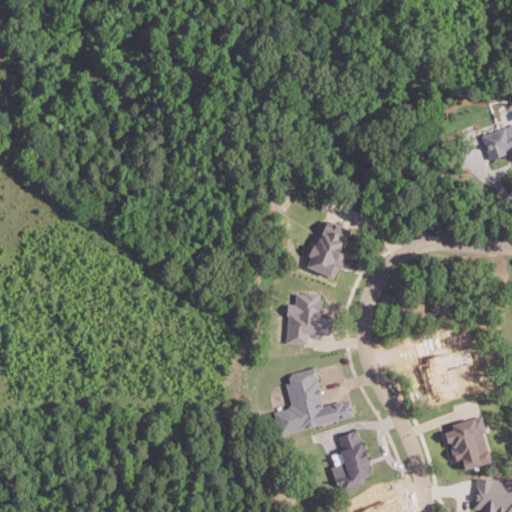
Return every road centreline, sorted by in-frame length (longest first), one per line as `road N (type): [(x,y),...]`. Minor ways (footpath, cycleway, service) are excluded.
road 1 (residential): [(383,269),(364,309),(364,341),(373,373),(408,430),(427,511)]
road 2 (residential): [(511,243),(423,241),(383,269)]
